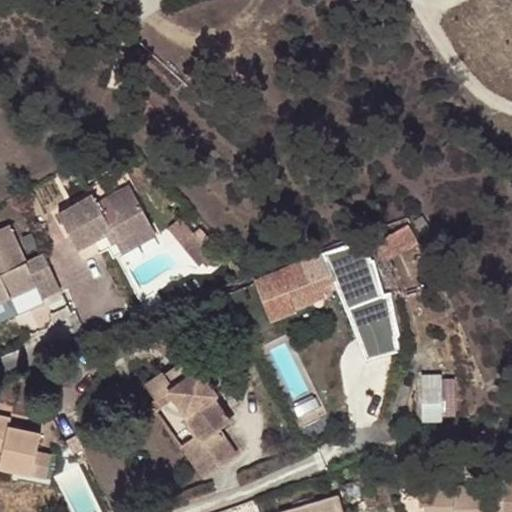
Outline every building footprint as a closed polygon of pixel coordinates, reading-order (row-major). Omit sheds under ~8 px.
[(158,115),(144,94),(126,106),(141,128),(149,123),(155,133),(167,126),(159,115),(158,115)] [(116,250),(151,231),(129,191),(97,208),(92,199),(57,218),(76,255),(110,238),(116,250)] [(55,294),(39,257),(20,265),(4,229),(0,230),(0,303),(31,291),(35,302),(55,294)] [(413,251),(405,230),(380,239),(376,255),(378,264),(413,251)] [(157,244),(151,231),(116,250),(122,260),(157,244)] [(341,301),(363,356),(400,342),(387,304),(381,306),(368,273),(364,274),(353,249),(243,288),(252,313),(248,315),(256,336),(277,330),(276,323),(299,315),(294,301),(336,286),(341,301)] [(299,315),(341,301),(336,286),(294,301),(299,315)] [(400,342),(363,356),(367,368),(391,359),(389,353),(404,348),(400,342)] [(187,358),(171,368),(177,376),(166,383),(162,374),(160,372),(142,383),(152,401),(163,393),(168,402),(191,437),(174,448),(196,483),(229,461),(213,435),(223,428),(209,406),(214,404),(203,387),(223,374),(212,356),(193,367),(187,358)] [(177,376),(171,368),(162,374),(166,383),(177,376)] [(461,415),(459,377),(449,377),(451,416),(461,415)] [(437,418),(438,382),(422,381),(421,417),(437,418)] [(163,393),(152,401),(145,405),(150,413),(168,402),(163,393)] [(227,425),(214,404),(209,406),(223,428),(227,425)] [(0,471),(26,479),(32,455),(37,437),(6,427),(8,420),(0,417),(0,471)] [(46,459),(32,455),(26,479),(39,483),(46,459)] [(77,511),(88,511),(98,508),(83,469),(64,476),(77,511)] [(488,511),(488,486),(420,485),(419,511),(488,511)] [(503,511),(505,487),(488,486),(488,511),(503,511)] [(511,511),(511,486),(505,487),(503,511),(511,511)] [(343,511),(339,496),(279,511),(343,511)]
